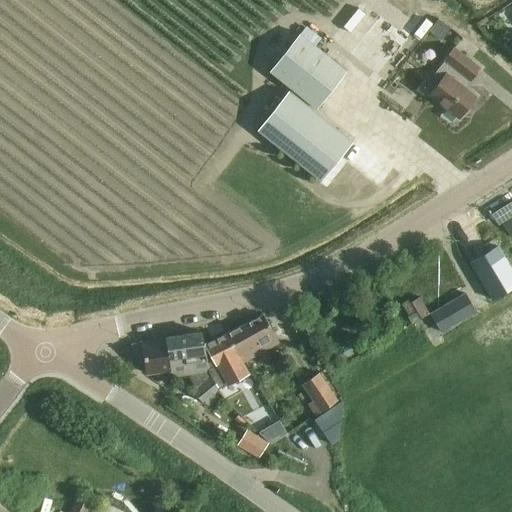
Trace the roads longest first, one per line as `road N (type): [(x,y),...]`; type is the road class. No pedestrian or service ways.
road 1 (residential): [(45,354),(303,286),(393,243),(511,166)]
road 2 (residential): [(258,497),(45,354)]
